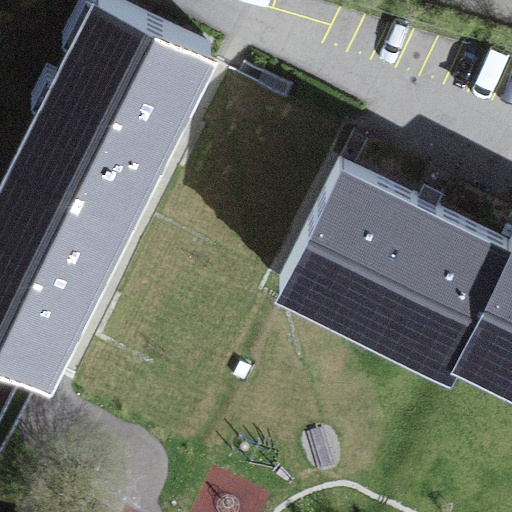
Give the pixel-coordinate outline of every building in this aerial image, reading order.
[(126,203),(207,41),(124,0),(92,0),(18,150),(126,203)] [(230,66),(71,381),(191,441),(349,125),(230,66)] [(126,203),(18,150),(0,186),(0,344),(45,367),(126,203)] [(508,241),(340,155),(281,270),(448,356),(508,241)] [(511,231),(508,241),(448,356),(454,358),(461,344),(511,369),(511,231)] [(154,511),(191,441),(71,381),(44,368),(0,455),(0,511),(154,511)]
